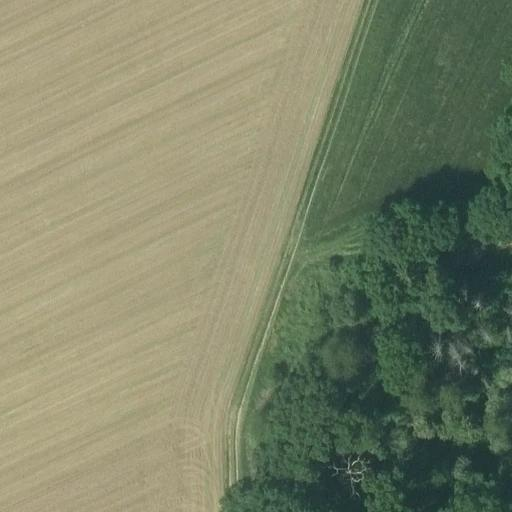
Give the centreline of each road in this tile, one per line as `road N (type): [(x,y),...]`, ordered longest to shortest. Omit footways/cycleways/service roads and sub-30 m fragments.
road 1 (track): [(231,511),(226,437),(309,219),(376,0)]
road 2 (track): [(309,219),(511,214)]
